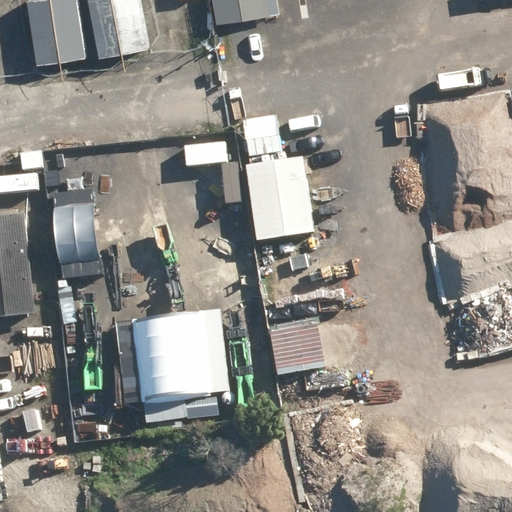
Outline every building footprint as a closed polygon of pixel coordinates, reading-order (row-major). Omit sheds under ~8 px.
[(131,12),(128,0),(98,0),(52,12),(57,31),(131,12)] [(255,0),(234,0),(235,13),(256,11),(255,0)] [(301,36),(297,4),(263,10),(267,42),(301,36)] [(473,111),(394,124),(415,248),(468,240),(455,161),(481,157),(473,111)] [(329,120),(247,133),(266,253),(348,240),(329,120)] [(0,315),(36,312),(24,214),(0,216),(0,315)] [(353,278),(278,289),(285,336),(360,325),(353,278)] [(123,318),(126,353),(131,406),(233,397),(225,309),(123,318)] [(511,511),(511,379),(502,379),(503,511),(511,511)]
